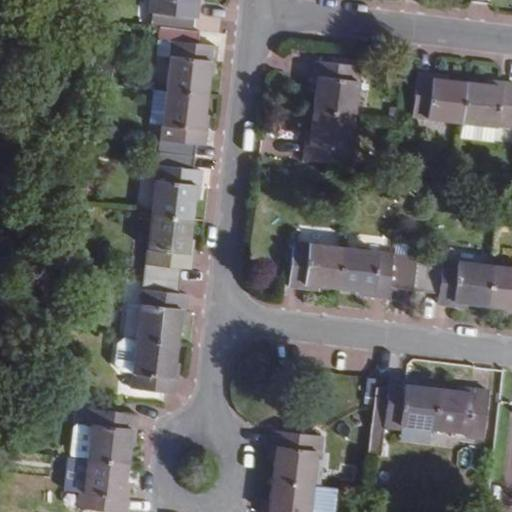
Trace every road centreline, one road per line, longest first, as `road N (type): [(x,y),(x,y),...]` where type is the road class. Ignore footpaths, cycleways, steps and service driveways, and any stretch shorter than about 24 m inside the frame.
road 1 (residential): [(220,319),(253,11)]
road 2 (residential): [(220,319),(511,354)]
road 3 (residential): [(253,11),(511,42)]
road 4 (residential): [(201,473),(220,319)]
